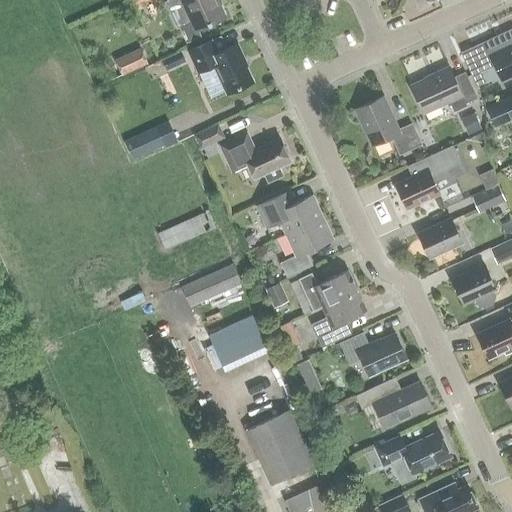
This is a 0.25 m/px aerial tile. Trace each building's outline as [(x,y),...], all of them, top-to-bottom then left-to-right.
[(164,0),(162,1),(175,28),(178,27),(186,43),(201,36),(198,29),(224,18),(215,0),(164,0)] [(472,47),(460,53),(470,75),(479,71),(482,70),(494,64),(501,80),(511,74),(511,44),(503,48),(497,35),(472,47)] [(236,44),(217,52),(211,40),(187,51),(197,72),(212,65),(226,94),(253,81),(236,44)] [(133,70),(148,63),(141,49),(126,56),(133,70)] [(161,60),(166,71),(185,62),(180,51),(161,60)] [(433,75),(410,86),(422,112),(448,100),(453,112),(466,106),(465,103),(476,98),(464,71),(453,76),(448,66),(432,73),(433,75)] [(160,89),(142,97),(150,114),(168,105),(160,89)] [(495,126),(511,118),(511,119),(511,95),(486,107),(495,126)] [(391,136),(399,154),(422,144),(412,122),(398,128),(383,96),(354,109),(371,146),(391,136)] [(474,113),(460,119),(468,135),(481,129),(474,113)] [(193,134),(200,149),(225,137),(218,123),(193,134)] [(156,128),(124,142),(132,160),(142,156),(164,146),(156,128)] [(254,178),(263,174),(267,184),(284,176),(279,166),(290,161),(279,137),(254,149),(246,132),(219,144),(231,170),(247,163),(254,178)] [(463,169),(459,161),(452,145),(422,159),(427,169),(395,184),(406,208),(438,193),(434,183),(463,169)] [(472,197),(478,212),(504,200),(497,185),(472,197)] [(279,222),(285,234),(322,217),(312,194),(295,202),(289,189),(254,206),(265,229),(279,222)] [(157,233),(164,249),(215,227),(207,210),(204,211),(205,212),(157,233)] [(322,217),(285,234),(295,255),(279,262),(286,276),(311,265),(305,252),(333,239),(322,217)] [(418,233),(429,257),(461,242),(450,218),(418,233)] [(511,238),(489,249),(496,264),(511,257),(511,238)] [(179,284),(189,306),(240,284),(230,262),(179,284)] [(474,298),(477,305),(484,307),(493,303),(495,296),(492,290),(495,289),(484,265),(452,280),(462,303),(474,298)] [(316,296),(320,306),(356,289),(347,270),(318,284),(311,269),(293,278),(304,302),(316,296)] [(279,282),(265,289),(271,301),(285,294),(279,282)] [(356,289),(320,306),(325,317),(309,324),(320,348),(348,335),(342,320),(365,309),(356,289)] [(477,334),(488,358),(503,351),(505,354),(511,350),(511,318),(509,320),(509,319),(477,334)] [(290,321),(279,326),(283,335),(294,330),(290,321)] [(361,358),(368,375),(406,358),(394,333),(368,345),(362,332),(339,342),(348,364),(361,358)] [(308,359),(297,365),(310,393),(321,388),(308,359)] [(511,377),(499,383),(510,407),(511,406),(511,377)] [(355,395),(361,409),(373,403),(384,427),(430,405),(419,381),(388,396),(382,382),(355,395)] [(354,401),(343,405),(347,414),(358,409),(354,401)] [(284,511),(288,510),(289,511),(323,511),(304,469),(314,465),(288,408),(243,429),(269,485),(273,484),(275,490),(272,492),(281,511),(284,511)] [(399,435),(373,447),(374,448),(382,465),(382,466),(391,462),(402,484),(416,477),(414,473),(450,456),(439,431),(404,447),(399,435)] [(29,438),(36,457),(49,452),(42,433),(29,438)] [(454,483),(418,499),(423,511),(466,511),(477,507),(467,485),(457,489),(454,483)] [(378,505),(380,511),(406,511),(409,511),(402,494),(378,505)]
